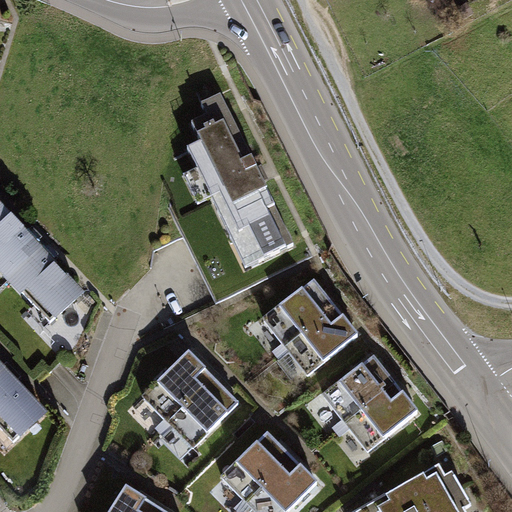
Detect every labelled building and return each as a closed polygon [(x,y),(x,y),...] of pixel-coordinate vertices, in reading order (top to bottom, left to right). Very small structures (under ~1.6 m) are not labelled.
[(197,152),(190,155),(244,273),(292,251),(222,100),(199,110),(205,123),(187,131),(197,152)] [(98,295),(5,197),(0,201),(0,281),(53,338),(98,295)] [(316,288),(262,330),(305,385),(359,343),(316,288)] [(191,358),(143,405),(193,456),(241,409),(191,358)] [(377,364),(324,406),(370,462),(422,420),(377,364)] [(49,419),(0,366),(0,436),(14,452),(49,419)] [(268,436),(219,487),(246,511),(304,511),(325,490),(268,436)] [(439,477),(374,511),(468,511),(451,481),(444,485),(439,477)] [(154,511),(123,493),(113,511),(154,511)]
